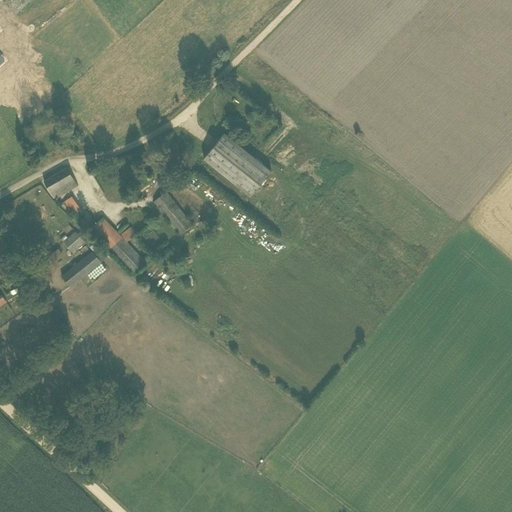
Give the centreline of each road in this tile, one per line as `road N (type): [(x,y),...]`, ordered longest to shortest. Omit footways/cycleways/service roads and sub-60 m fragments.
road 1 (track): [(290,0),(182,111),(92,153)]
road 2 (track): [(119,511),(0,398)]
